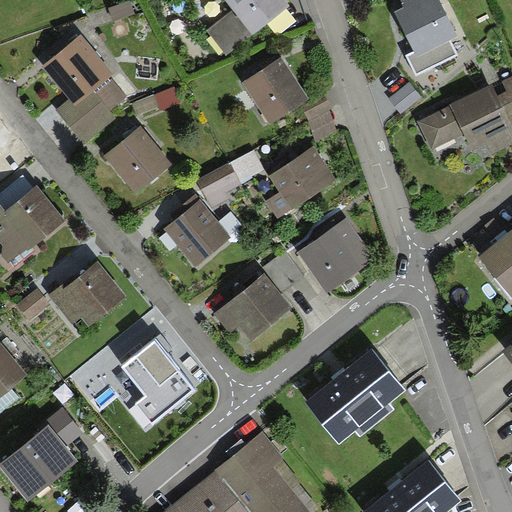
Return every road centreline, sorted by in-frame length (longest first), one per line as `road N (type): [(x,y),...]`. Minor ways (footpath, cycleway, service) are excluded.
road 1 (residential): [(0,97),(247,399)]
road 2 (residential): [(323,0),(416,267)]
road 3 (residential): [(416,267),(504,511)]
road 4 (residential): [(416,267),(247,399)]
road 5 (residential): [(247,399),(109,511)]
road 6 (residential): [(511,185),(416,267)]
